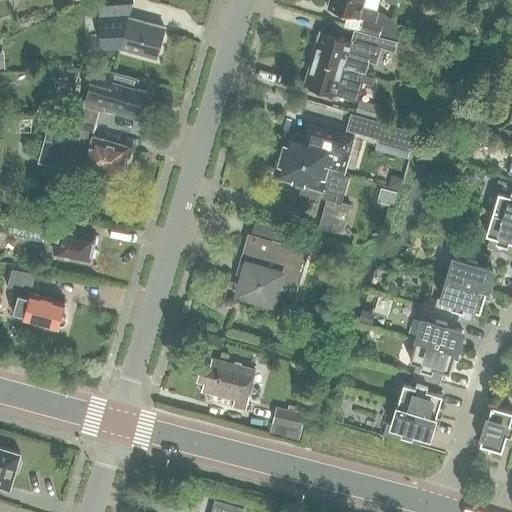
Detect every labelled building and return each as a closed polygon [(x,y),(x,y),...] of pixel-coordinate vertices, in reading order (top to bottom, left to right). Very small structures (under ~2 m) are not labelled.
[(380,0),(333,0),(336,1),(333,10),(362,19),(359,30),(379,36),(399,42),(403,29),(385,13),(378,11),(380,0)] [(120,47),(120,46),(156,58),(166,28),(131,17),(135,3),(101,4),(102,21),(107,48),(120,47)] [(313,56),(312,59),(343,68),(360,73),(365,59),(375,62),(380,47),(377,46),(380,37),(359,31),(356,43),(321,32),(317,45),(314,46),(312,53),(313,56)] [(360,73),(343,68),(312,59),(304,86),(347,98),(350,87),(359,90),(364,74),(360,73)] [(90,86),(84,107),(78,105),(74,117),(96,124),(100,111),(103,112),(104,109),(139,119),(146,92),(136,89),(139,81),(114,73),(93,67),(88,85),(90,86)] [(468,101),(462,82),(438,90),(444,109),(468,101)] [(359,99),(355,114),(381,122),(385,106),(359,99)] [(412,149),(417,132),(381,122),(355,114),(351,113),(346,130),(410,148),(412,149)] [(66,144),(89,151),(85,163),(92,165),(89,174),(111,181),(114,172),(121,173),(128,147),(93,137),(96,124),(74,117),(66,144)] [(20,119),(5,119),(5,128),(8,129),(8,131),(19,132),(20,119)] [(288,132),(282,151),(311,159),(310,164),(327,169),(344,174),(344,172),(354,137),(308,124),(304,137),(288,132)] [(511,132),(500,129),(498,134),(511,137),(511,132)] [(439,146),(436,155),(451,158),(455,142),(439,146)] [(344,174),(327,169),(310,164),(311,159),(282,151),(275,175),(298,182),(297,186),(303,188),(301,192),(328,200),(319,229),(344,233),(353,204),(343,202),(351,173),(344,172),(344,174)] [(391,179),(389,187),(399,190),(403,179),(396,177),(391,179)] [(498,193),(492,213),(511,219),(511,183),(498,180),(494,192),(498,193)] [(511,219),(492,213),(486,235),(492,237),(489,248),(511,254),(511,219)] [(8,235),(39,241),(43,224),(12,218),(11,221),(9,233),(8,235)] [(0,219),(0,231),(9,233),(11,221),(0,219)] [(90,261),(95,236),(44,225),(41,236),(57,239),(54,253),(90,261)] [(309,251),(247,233),(239,262),(247,265),(239,293),(272,303),(278,284),(299,283),(309,251)] [(434,235),(432,243),(445,246),(447,239),(434,235)] [(453,259),(447,279),(486,291),(493,270),(487,268),(490,256),(453,245),(450,258),(453,259)] [(58,329),(65,302),(31,292),(37,272),(13,269),(7,286),(19,290),(12,315),(58,329)] [(438,298),(434,310),(459,318),(470,321),(474,310),(480,312),(486,291),(447,279),(441,299),(438,298)] [(423,320),(416,340),(456,352),(462,330),(456,328),(459,318),(434,310),(422,306),(419,319),(423,320)] [(362,310),(359,321),(371,325),(375,314),(362,310)] [(416,363),(413,374),(440,382),(443,371),(449,373),(456,352),(416,340),(410,361),(416,363)] [(247,403),(255,370),(212,359),(210,365),(202,363),(197,381),(204,383),(202,391),(247,403)] [(436,393),(440,382),(413,374),(410,385),(404,383),(397,404),(436,416),(443,395),(436,393)] [(384,436),(420,447),(424,435),(430,437),(436,416),(397,404),(391,424),(387,423),(384,436)] [(504,445),(511,447),(511,418),(511,416),(511,411),(491,405),(489,412),(485,411),(478,431),(483,432),(480,444),(502,451),(504,445)] [(299,440),(305,415),(276,408),(270,433),(299,440)] [(334,408),(331,419),(342,423),(344,417),(340,410),(334,408)] [(0,484),(9,488),(14,473),(18,471),(21,461),(19,457),(20,453),(0,447),(0,484)] [(242,511),(244,509),(215,500),(211,511),(242,511)]
